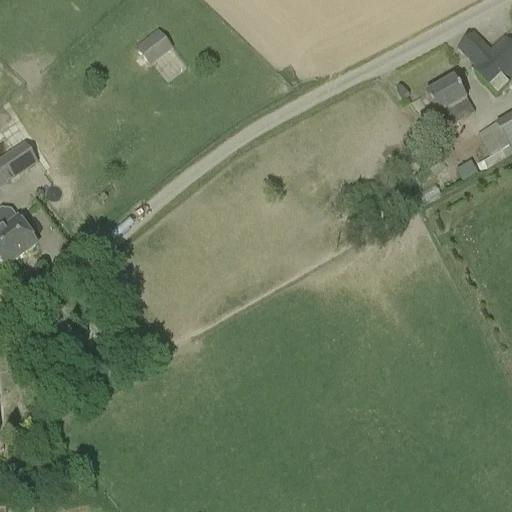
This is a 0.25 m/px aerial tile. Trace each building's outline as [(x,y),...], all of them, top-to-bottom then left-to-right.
[(158,33),(136,50),(150,69),(173,52),(158,33)] [(488,90),(496,97),(511,81),(511,48),(504,40),(490,53),(473,35),(456,51),(473,69),(470,70),(487,91),(488,90)] [(474,116),(466,102),(454,81),(424,98),(437,119),(438,119),(446,132),(474,116)] [(481,174),(493,167),(511,156),(511,116),(495,126),(497,127),(477,138),(490,161),(478,168),(481,174)] [(25,146),(0,162),(0,190),(38,165),(25,146)] [(0,212),(0,272),(5,269),(6,270),(37,247),(17,221),(10,213),(0,212)]
